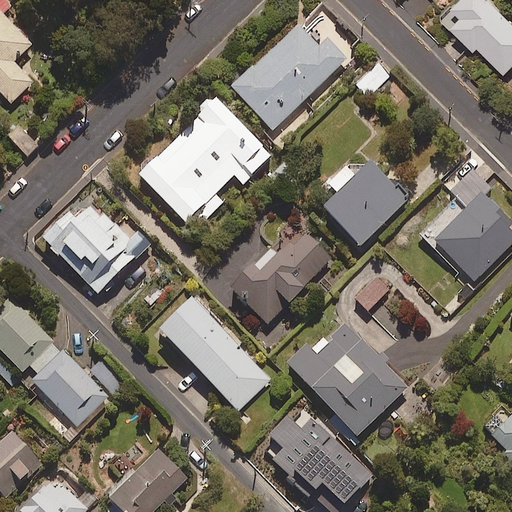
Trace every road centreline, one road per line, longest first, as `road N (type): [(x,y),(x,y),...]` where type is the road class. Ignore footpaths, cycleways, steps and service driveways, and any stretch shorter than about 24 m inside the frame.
road 1 (residential): [(0,232),(279,511)]
road 2 (residential): [(231,0),(0,229)]
road 3 (residential): [(357,0),(511,154)]
